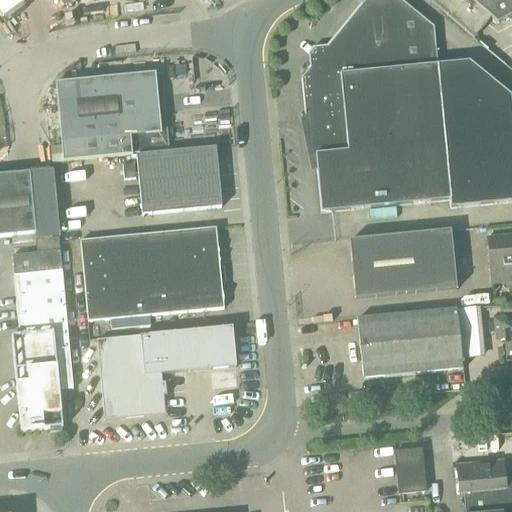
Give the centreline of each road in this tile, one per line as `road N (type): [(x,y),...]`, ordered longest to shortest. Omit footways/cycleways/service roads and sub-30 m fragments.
road 1 (unclassified): [(285,0),(246,31),(280,389),(275,428)]
road 2 (unclassified): [(275,428),(260,446),(232,455),(65,471)]
road 3 (unclassified): [(438,423),(301,437),(275,428)]
